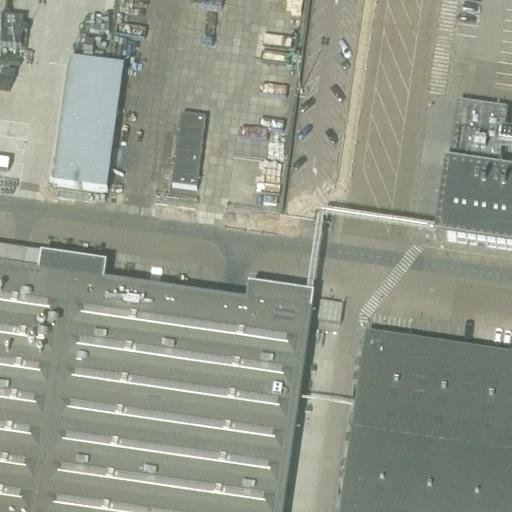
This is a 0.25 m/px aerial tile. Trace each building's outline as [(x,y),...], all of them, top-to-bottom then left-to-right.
[(48,187),(102,193),(116,67),(62,62),(48,187)] [(511,177),(497,175),(506,115),(457,107),(448,168),(445,168),(435,242),(511,252),(511,177)] [(169,197),(193,201),(202,140),(177,137),(169,197)] [(511,511),(511,360),(365,339),(339,511),(282,511),(314,300),(249,291),(246,308),(88,285),(0,272),(0,511),(511,511)] [(319,326),(341,329),(344,310),(322,307),(319,326)]
